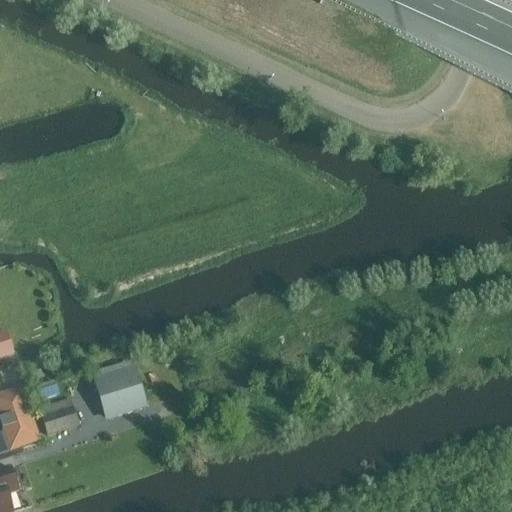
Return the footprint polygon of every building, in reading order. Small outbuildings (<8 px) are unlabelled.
[(6,332),(0,334),(0,354),(1,359),(13,355),(6,332)] [(95,386),(105,420),(133,412),(144,409),(133,374),(95,386)] [(41,392),(34,394),(37,403),(60,396),(57,387),(55,388),(41,392)] [(21,388),(0,395),(0,424),(4,436),(10,453),(39,442),(21,388)] [(52,415),(41,418),(47,437),(58,434),(52,415)] [(0,511),(11,511),(7,496),(16,493),(17,493),(18,493),(10,469),(9,469),(0,472),(0,511)]
